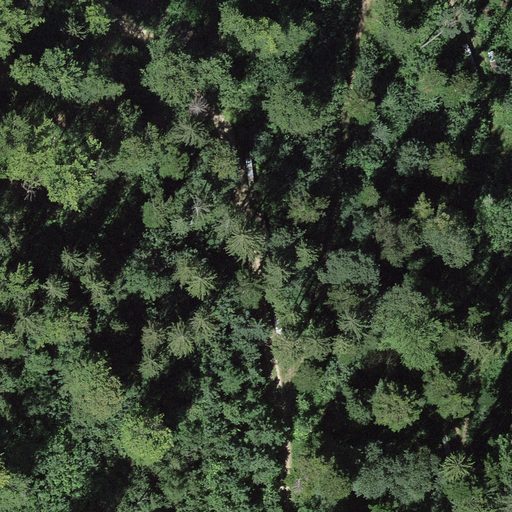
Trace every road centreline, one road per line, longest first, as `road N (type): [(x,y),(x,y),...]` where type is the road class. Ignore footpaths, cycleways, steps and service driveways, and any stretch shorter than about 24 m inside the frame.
road 1 (track): [(284,511),(276,412),(225,129),(177,45),(139,0)]
road 2 (track): [(276,412),(294,375),(367,0)]
road 3 (track): [(449,0),(511,164)]
